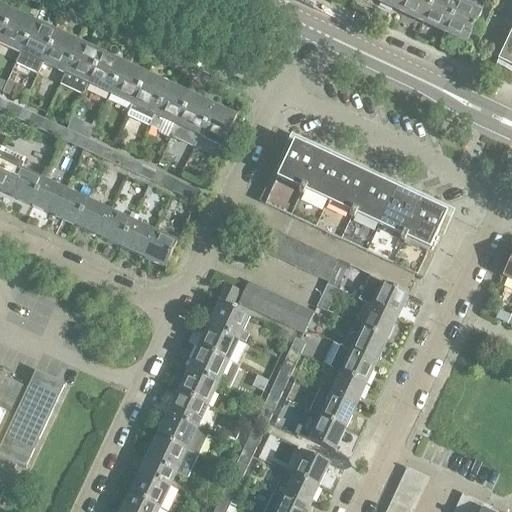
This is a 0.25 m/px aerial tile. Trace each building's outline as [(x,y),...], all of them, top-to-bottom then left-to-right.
[(380,0),(379,5),(400,15),(407,0),(380,0)] [(407,0),(400,15),(422,25),(434,0),(407,0)] [(434,0),(422,25),(443,35),(459,3),(460,0),(434,0)] [(459,3),(443,35),(466,46),(481,14),(459,3)] [(0,37),(12,12),(0,6),(0,37)] [(34,23),(12,12),(0,37),(0,44),(20,54),(34,23)] [(57,34),(34,23),(20,54),(15,64),(38,75),(43,64),(57,34)] [(79,44),(57,34),(43,64),(65,75),(79,44)] [(511,67),(511,42),(502,63),(511,67)] [(79,44),(65,75),(60,85),(83,96),(88,85),(102,55),(79,44)] [(124,65),(102,55),(88,85),(110,96),(124,65)] [(147,76),(124,65),(110,96),(133,106),(147,76)] [(170,86),(147,76),(133,106),(128,117),(150,128),(170,86)] [(7,84),(3,94),(10,96),(15,85),(8,82),(7,84)] [(192,97),(170,86),(150,128),(160,132),(165,121),(177,127),(178,127),(192,97)] [(215,107),(192,97),(178,127),(177,127),(172,138),(196,149),(201,138),(215,107)] [(0,111),(7,115),(11,105),(0,100),(0,111)] [(17,120),(22,110),(11,105),(7,115),(17,120)] [(237,118),(215,107),(201,138),(223,148),(237,118)] [(29,125),(34,115),(22,110),(17,120),(29,125)] [(40,131),(45,120),(34,115),(29,125),(40,131)] [(51,136),(56,126),(45,120),(40,131),(51,136)] [(63,141),(67,131),(56,126),(51,136),(63,141)] [(73,146),(78,136),(67,131),(63,141),(73,146)] [(85,151),(89,141),(78,136),(73,146),(85,151)] [(96,157),(101,147),(89,141),(85,151),(96,157)] [(447,216),(294,145),(265,206),(424,280),(436,254),(430,251),(447,216)] [(43,181),(21,171),(26,160),(0,147),(0,191),(31,207),(43,181)] [(107,162),(112,152),(101,147),(96,157),(107,162)] [(118,167),(123,157),(112,152),(107,162),(118,167)] [(129,172),(134,162),(123,157),(118,167),(129,172)] [(141,178),(146,168),(134,162),(129,172),(141,178)] [(152,183),(156,173),(146,168),(141,178),(152,183)] [(164,188),(169,178),(156,173),(152,183),(164,188)] [(174,193),(179,183),(169,178),(164,188),(174,193)] [(54,217),(66,192),(43,181),(31,207),(54,217)] [(185,198),(190,188),(179,183),(174,193),(185,198)] [(197,204),(202,194),(190,188),(185,198),(197,204)] [(76,227),(88,202),(66,192),(54,217),(76,227)] [(98,238),(110,213),(88,202),(76,227),(98,238)] [(121,248),(133,223),(110,213),(98,238),(121,248)] [(143,259),(155,233),(133,223),(121,248),(143,259)] [(274,258),(284,236),(274,231),(263,253),(274,258)] [(178,244),(155,233),(143,259),(166,269),(178,244)] [(285,263),(295,242),(284,236),(274,258),(285,263)] [(296,268),(306,247),(295,242),(285,263),(296,268)] [(307,274),(317,252),(306,247),(296,268),(307,274)] [(318,279),(328,257),(317,252),(307,274),(318,279)] [(329,284),(339,263),(328,257),(318,279),(329,284)] [(511,258),(503,278),(511,282),(511,258)] [(369,278),(358,302),(372,308),(372,307),(398,319),(408,296),(383,285),(369,278)] [(250,310),(260,289),(249,284),(239,305),(250,310)] [(219,305),(209,326),(240,340),(247,344),(251,335),(244,331),(250,318),(231,309),(239,292),(226,286),(217,304),(219,305)] [(338,291),(328,287),(322,298),(332,303),(338,291)] [(261,315),(271,294),(260,289),(250,310),(261,315)] [(272,321),(282,299),(271,294),(261,315),(272,321)] [(332,303),(322,298),(317,309),(327,314),(332,303)] [(282,326),(293,304),(282,299),(272,321),(282,326)] [(293,331),(303,309),(293,304),(282,326),(293,331)] [(372,308),(362,330),(387,341),(398,319),(372,307),(372,308)] [(304,336),(314,314),(303,309),(293,331),(304,336)] [(240,340),(209,326),(199,349),(230,363),(240,340)] [(352,352),(377,364),(387,341),(362,330),(352,352)] [(296,340),(291,351),(301,356),(306,345),(296,340)] [(341,347),(330,370),(341,375),(367,386),(377,364),(352,352),(341,347)] [(230,363),(199,349),(188,371),(219,386),(230,391),(240,368),(230,363)] [(296,367),(301,356),(291,351),(286,362),(296,367)] [(290,379),(296,367),(286,362),(280,374),(290,379)] [(219,386),(188,371),(178,394),(208,408),(219,386)] [(26,470),(66,386),(35,372),(26,391),(0,378),(0,500),(16,466),(26,470)] [(285,389),(290,379),(280,374),(275,384),(285,389)] [(341,375),(331,397),(356,409),(367,386),(341,375)] [(257,377),(252,388),(264,394),(269,383),(257,377)] [(280,401),(285,389),(275,384),(270,396),(280,401)] [(320,392),(310,415),(321,420),(346,431),(356,409),(331,397),(320,392)] [(208,408),(178,394),(167,417),(198,431),(199,429),(208,408)] [(275,412),(280,401),(270,396),(264,408),(275,412)] [(269,424),(275,412),(264,408),(259,419),(269,424)] [(198,431),(167,417),(157,439),(198,459),(210,434),(199,429),(198,431)] [(264,434),(269,424),(259,419),(254,430),(264,434)] [(321,420),(310,442),(336,454),(346,431),(321,420)] [(259,445),(264,434),(254,430),(249,441),(259,445)] [(198,459),(157,439),(141,474),(172,488),(177,475),(188,480),(198,459)] [(254,457),(259,445),(249,441),(244,452),(254,457)] [(249,468),(254,457),(244,452),(238,463),(249,468)] [(304,454),(293,476),(319,488),(329,465),(304,454)] [(243,479),(249,468),(238,463),(233,475),(243,479)] [(429,480),(407,469),(402,480),(424,490),(429,480)] [(172,488),(141,474),(130,496),(161,510),(172,488)] [(238,490),(243,479),(233,475),(228,485),(238,490)] [(279,484),(274,495),(308,511),(319,488),(293,476),(288,488),(279,484)] [(419,501),(424,490),(402,480),(397,491),(419,501)] [(232,503),(238,490),(228,485),(222,498),(232,503)] [(413,511),(414,511),(419,501),(397,491),(392,502),(413,511)] [(274,495),(265,511),(307,511),(308,511),(274,495)] [(469,511),(481,511),(485,505),(463,495),(458,506),(469,511)] [(160,511),(161,510),(130,496),(122,511),(160,511)] [(222,511),(228,511),(232,503),(222,498),(217,509),(222,511)] [(413,511),(392,502),(387,511),(413,511)]
